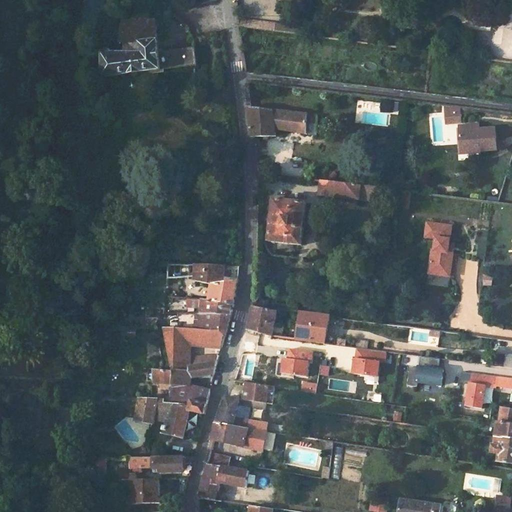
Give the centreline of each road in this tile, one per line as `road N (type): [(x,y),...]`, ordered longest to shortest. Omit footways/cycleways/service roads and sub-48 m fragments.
road 1 (unclassified): [(187,511),(241,316),(250,202),(237,76)]
road 2 (residential): [(237,76),(511,105)]
